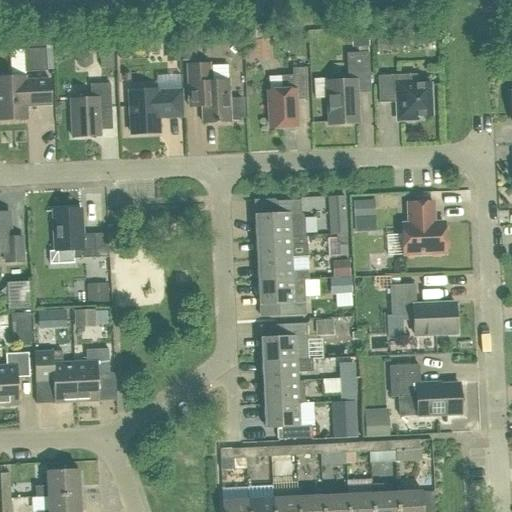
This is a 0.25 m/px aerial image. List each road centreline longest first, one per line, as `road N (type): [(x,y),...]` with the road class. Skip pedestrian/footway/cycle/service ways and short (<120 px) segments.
road 1 (residential): [(501,511),(482,154)]
road 2 (residential): [(109,439),(225,359),(217,165)]
road 3 (residential): [(482,154),(217,165)]
road 4 (residential): [(0,173),(217,165)]
